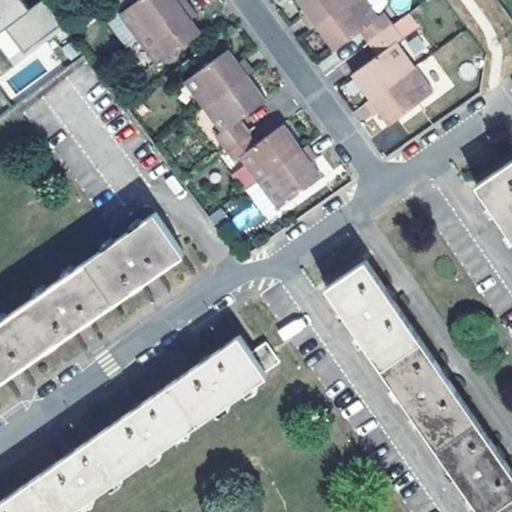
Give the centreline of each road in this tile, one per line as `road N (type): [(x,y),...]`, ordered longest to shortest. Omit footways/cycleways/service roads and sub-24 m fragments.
road 1 (residential): [(0,443),(379,184)]
road 2 (residential): [(379,184),(247,0)]
road 3 (unknown): [(280,251),(112,111)]
road 4 (residential): [(379,184),(508,99)]
